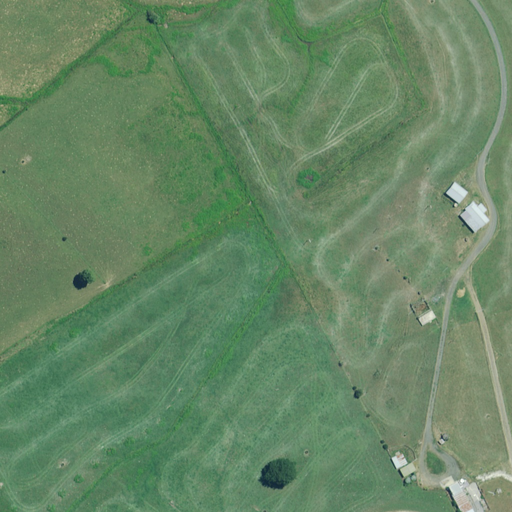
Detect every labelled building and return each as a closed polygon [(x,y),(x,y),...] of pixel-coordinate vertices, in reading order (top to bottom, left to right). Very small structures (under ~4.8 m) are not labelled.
[(466,193),(453,183),(445,193),(458,204),(466,193)] [(476,207),(472,202),(464,209),(466,211),(460,216),(474,232),(488,221),(482,213),(486,210),(480,204),(476,207)] [(449,225),(440,218),(427,234),(436,242),(449,225)] [(498,303),(501,309),(509,306),(507,300),(498,303)] [(436,318),(432,311),(417,319),(421,327),(436,318)] [(407,463),(402,454),(391,459),(396,469),(407,463)] [(415,470),(411,463),(399,470),(403,477),(415,470)] [(464,479),(457,482),(447,488),(460,511),(472,511),(461,490),(468,486),(464,479)]
